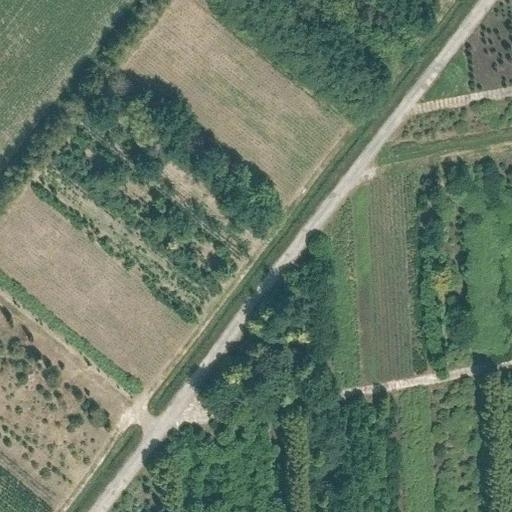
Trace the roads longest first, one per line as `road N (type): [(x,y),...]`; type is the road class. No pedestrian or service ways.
road 1 (unclassified): [(482,0),(93,511)]
road 2 (track): [(511,363),(160,423)]
